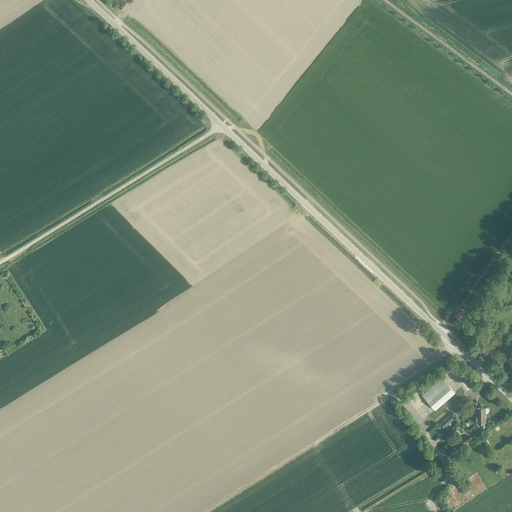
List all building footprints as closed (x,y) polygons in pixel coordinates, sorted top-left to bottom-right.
[(459,311),(455,316),(459,320),(463,315),(459,311)] [(460,327),(462,325),(456,319),(452,323),(457,327),(459,326),(460,327)] [(435,410),(455,393),(442,378),(422,395),(435,410)] [(418,386),(414,381),(403,390),(406,395),(418,386)] [(485,427),(485,408),(476,408),(476,423),(477,423),(477,427),(485,427)] [(444,428),(454,419),(450,414),(440,424),(444,428)] [(479,432),(468,439),(463,443),(465,445),(481,435),(479,432)] [(453,438),(445,445),(443,447),(448,452),(458,443),(453,438)]
